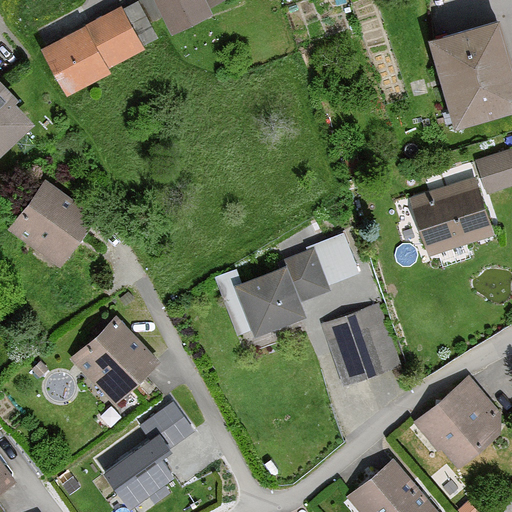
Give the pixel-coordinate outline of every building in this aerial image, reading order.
[(152,0),(169,35),(210,15),(204,7),(220,4),(218,0),(152,0)] [(156,40),(137,6),(116,6),(37,48),(63,99),(156,40)] [(511,112),(511,66),(498,20),(426,38),(453,132),(511,112)] [(0,150),(31,121),(0,90),(0,150)] [(511,149),(477,161),(487,194),(511,185),(511,149)] [(475,177),(411,198),(429,256),(494,235),(475,177)] [(41,183),(4,234),(55,274),(91,220),(41,183)] [(280,270),(235,286),(252,336),(305,317),(301,304),(327,294),(311,250),(277,262),(280,270)] [(371,309),(318,327),(339,387),(391,369),(371,309)] [(157,361),(113,316),(69,359),(113,404),(157,361)] [(504,425),(463,378),(411,423),(452,470),(504,425)] [(152,435),(107,468),(130,500),(172,470),(158,451),(192,426),(173,401),(143,422),(152,435)] [(434,511),(388,460),(343,496),(355,511),(434,511)] [(0,491),(11,482),(0,466),(0,491)] [(478,511),(467,500),(457,510),(459,511),(478,511)]
